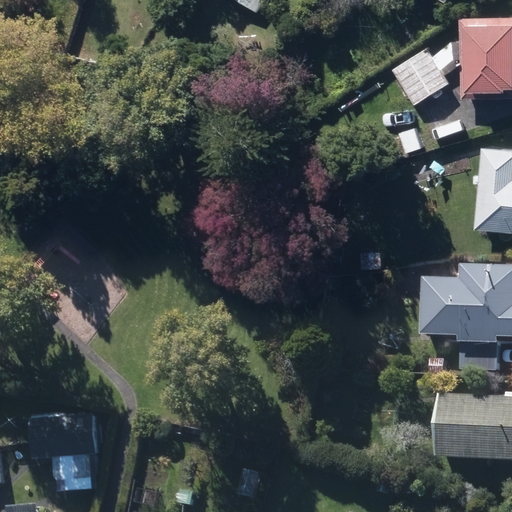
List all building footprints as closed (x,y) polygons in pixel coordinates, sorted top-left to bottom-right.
[(236,0),(261,14),(268,0),(236,0)] [(393,72),(415,108),(450,87),(442,74),(455,62),(463,62),(463,101),(511,100),(511,21),(461,22),(462,44),(453,45),(434,61),(428,51),(393,72)] [(401,137),(407,156),(423,150),(416,131),(401,137)] [(476,233),(511,236),(511,152),(483,150),(476,233)] [(362,255),(363,272),(383,272),(383,255),(362,255)] [(460,343),(458,375),(498,376),(499,344),(504,345),(511,344),(511,274),(461,272),(461,285),(424,284),(422,341),(460,343)] [(436,465),(511,469),(511,406),(440,403),(436,465)] [(57,463),(59,498),(100,496),(97,442),(96,421),(32,425),(34,464),(57,463)] [(0,511),(40,511),(41,510),(21,511),(0,511),(0,489),(3,490),(0,451),(0,511)] [(238,498),(255,503),(261,477),(244,473),(238,498)] [(377,497),(392,500),(397,478),(382,474),(377,497)] [(175,506),(193,509),(195,497),(177,494),(175,506)]
